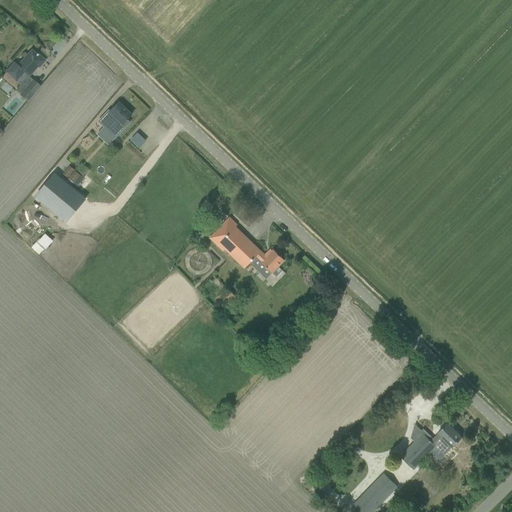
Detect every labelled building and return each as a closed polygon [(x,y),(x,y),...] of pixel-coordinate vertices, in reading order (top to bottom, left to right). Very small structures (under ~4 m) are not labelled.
[(15,81),(16,81),(20,85),(37,67),(39,68),(45,61),(37,54),(36,55),(31,51),(17,66),(14,63),(6,72),(15,81)] [(20,96),(27,102),(40,87),(33,81),(20,96)] [(116,138),(130,122),(127,120),(132,115),(119,103),(110,112),(109,111),(98,122),(116,138)] [(137,132),(130,140),(139,148),(146,140),(137,132)] [(70,166),(63,174),(67,178),(75,171),(70,166)] [(69,179),(77,187),(84,179),(75,172),(69,179)] [(55,175),(36,198),(67,223),(86,200),(55,175)] [(255,257),(277,277),(283,271),(279,267),(285,261),(273,250),(270,254),(268,253),(265,256),(261,253),(261,252),(234,228),(236,227),(229,219),(222,227),(210,240),(222,251),(224,250),(244,269),(255,257)] [(227,288),(216,299),(226,309),(236,298),(227,288)] [(415,387),(406,396),(412,401),(420,392),(415,387)] [(439,434),(431,442),(436,447),(436,448),(444,456),(452,448),(461,438),(447,424),(438,434),(439,434)] [(423,434),(400,457),(414,471),(419,466),(436,448),(436,447),(431,442),(423,434)] [(384,474),(353,506),(360,511),(373,511),(398,487),(384,474)]
